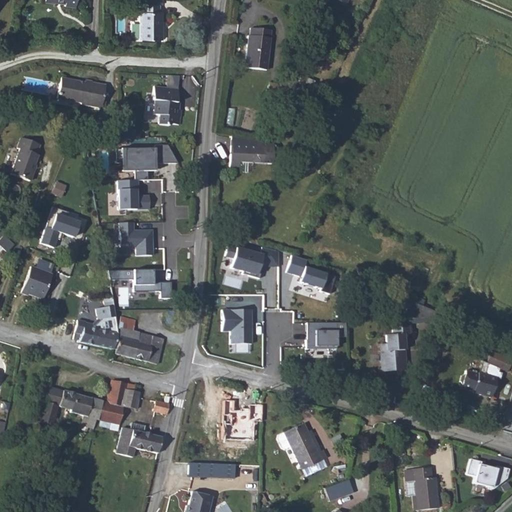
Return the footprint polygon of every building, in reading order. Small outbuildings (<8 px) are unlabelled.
[(156,0),(139,0),(139,4),(143,4),(143,11),(140,11),(139,39),(161,39),(162,11),(159,11),(159,4),(156,4),(156,0)] [(334,0),(333,4),(345,10),(350,0),(354,0),(355,0),(334,0)] [(243,32),(239,63),(260,66),(266,27),(260,27),(257,26),(249,25),(248,32),(243,32)] [(84,83),(61,79),(57,99),(80,104),(80,105),(103,110),(105,98),(101,97),(103,86),(90,84),(90,82),(84,81),(84,83)] [(175,88),(152,86),(151,100),(153,101),(152,114),(158,114),(157,123),(168,124),(171,124),(178,125),(179,109),(176,109),(176,101),(174,101),(175,88)] [(297,109),(302,100),(291,93),(286,102),(297,109)] [(118,140),(128,141),(128,132),(121,131),(118,131),(118,140)] [(256,140),(229,134),(227,165),(236,166),(236,161),(270,165),(272,149),(255,149),(256,140)] [(29,183),(33,173),(30,172),(33,166),(36,157),(35,157),(38,147),(20,140),(17,150),(19,151),(10,176),(29,183)] [(272,144),(256,140),(255,149),(272,149),(272,144)] [(120,173),(156,173),(156,164),(177,164),(166,143),(155,145),(155,147),(119,149),(120,173)] [(118,191),(118,211),(148,211),(147,191),(118,191)] [(57,232),(73,239),(81,217),(54,207),(40,239),(52,244),(57,232)] [(136,255),(152,255),(151,222),(119,223),(120,247),(135,247),(136,255)] [(235,247),(230,269),(258,278),(262,267),(278,267),(279,252),(262,247),(262,255),(235,247)] [(320,290),(325,274),(305,267),(307,260),(292,255),(286,273),(300,277),(299,282),(320,290)] [(30,266),(21,293),(42,300),(51,274),(30,266)] [(160,300),(170,300),(170,283),(153,283),(153,271),(132,271),(133,293),(159,292),(160,300)] [(413,302),(398,296),(398,318),(413,317),(413,302)] [(100,300),(102,308),(110,307),(109,298),(100,300)] [(77,336),(75,343),(80,344),(112,350),(115,336),(113,322),(110,307),(102,308),(91,311),(93,321),(87,326),(80,324),(80,323),(72,322),(70,332),(77,334),(77,336)] [(251,344),(251,310),(221,309),(222,332),(229,332),(229,344),(251,344)] [(252,332),(262,332),(263,314),(253,314),(252,332)] [(117,321),(117,323),(116,329),(117,329),(119,329),(112,355),(155,367),(162,342),(130,334),(132,325),(118,322),(117,321)] [(306,323),(306,349),(336,350),(336,337),(345,336),(345,323),(306,323)] [(373,344),(373,369),(386,369),(386,367),(397,367),(396,335),(402,335),(402,324),(385,324),(385,334),(379,334),(379,344),(373,344)] [(508,359),(487,350),(483,359),(480,360),(478,368),(476,374),(462,370),(458,375),(456,381),(461,389),(468,392),(468,393),(476,396),(478,393),(480,395),(483,395),(488,392),(493,379),(494,379),(495,379),(497,376),(498,373),(496,369),(497,368),(503,369),(508,359)] [(137,410),(141,396),(142,388),(111,381),(111,384),(107,402),(100,400),(95,421),(117,426),(121,406),(137,410)] [(93,428),(95,421),(100,400),(38,386),(34,404),(41,406),(37,422),(43,423),(53,425),(57,408),(69,411),(69,414),(80,416),(78,425),(93,428)] [(168,400),(156,398),(156,402),(154,415),(166,417),(168,400)] [(234,401),(223,400),(221,439),(251,440),(252,422),(262,422),(263,403),(248,403),(248,409),(234,409),(234,401)] [(300,466),(301,466),(317,457),(319,456),(299,419),(280,429),(281,432),(275,435),(273,436),(279,448),(282,446),(288,444),(300,466)] [(142,436),(144,429),(131,426),(129,433),(130,433),(142,436)] [(126,448),(130,433),(129,433),(121,431),(114,458),(131,462),(134,450),(126,448)] [(156,455),(160,440),(142,436),(130,433),(126,448),(134,450),(156,455)] [(317,457),(301,466),(304,472),(320,463),(317,457)] [(508,469),(469,461),(465,475),(473,477),(471,484),(494,488),(506,479),(508,469)] [(234,480),(235,465),(211,464),(187,462),(186,477),(234,480)] [(414,480),(415,511),(434,511),(437,511),(435,478),(430,479),(430,468),(408,470),(408,480),(414,480)] [(352,492),(347,481),(325,489),(329,501),(352,492)] [(208,511),(211,492),(191,489),(188,510),(185,510),(184,511),(208,511)]
